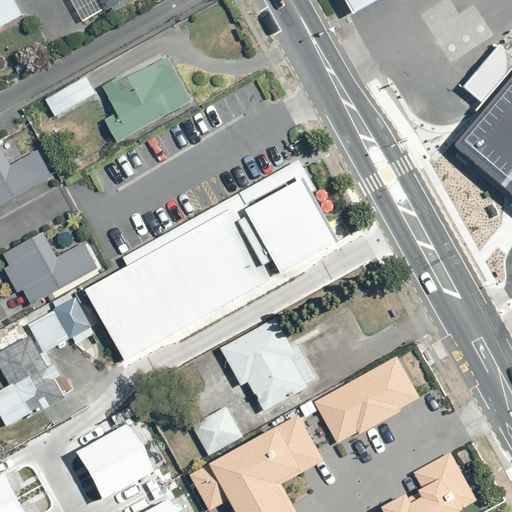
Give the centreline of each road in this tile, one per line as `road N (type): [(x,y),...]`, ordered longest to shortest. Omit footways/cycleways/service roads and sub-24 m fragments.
road 1 (secondary): [(304,0),(511,364)]
road 2 (residential): [(375,247),(108,397)]
road 3 (secondary): [(400,233),(275,0)]
road 4 (secondary): [(511,432),(400,233)]
road 5 (residential): [(181,0),(0,104)]
